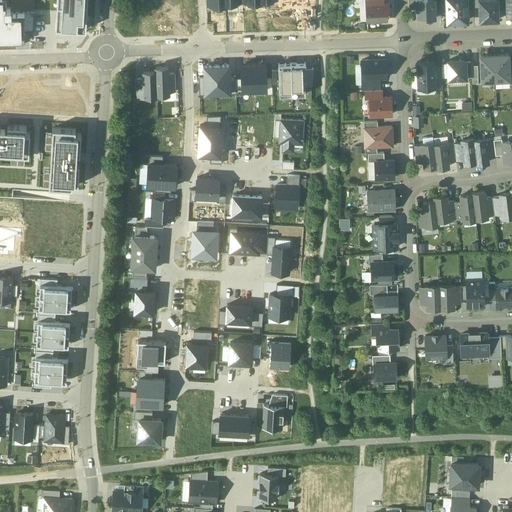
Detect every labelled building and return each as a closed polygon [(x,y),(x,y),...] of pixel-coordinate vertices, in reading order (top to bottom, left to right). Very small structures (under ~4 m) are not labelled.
[(0,0),(0,38),(16,38),(16,39),(24,39),(24,34),(25,34),(25,30),(24,12),(11,12),(11,8),(6,8),(6,1),(2,1),(2,0),(0,0)] [(87,0),(56,0),(55,28),(86,29),(87,0)] [(408,0),(409,8),(417,8),(416,0),(408,0)] [(416,0),(417,8),(418,8),(418,17),(427,16),(427,18),(435,17),(434,0),(416,0)] [(446,0),(448,21),(467,20),(466,8),(465,0),(446,0)] [(472,0),(465,0),(466,8),(473,8),(472,0)] [(479,0),(480,20),(498,19),(498,8),(497,0),(479,0)] [(384,3),(367,4),(367,19),(372,19),(372,20),(381,20),(381,19),(386,19),(386,12),(388,12),(388,3),(384,3)] [(24,12),(25,30),(33,30),(35,12),(24,12)] [(509,54),(495,55),(496,79),(509,79),(509,54)] [(495,55),(482,55),(482,79),(496,79),(495,55)] [(383,58),(361,59),(362,77),(380,76),(386,76),(386,61),(383,58)] [(465,59),(447,60),(448,78),(466,77),(465,61),(465,59)] [(434,60),(420,61),(417,63),(417,73),(418,85),(435,85),(434,67),(434,60)] [(305,62),(291,63),(292,94),(305,94),(305,85),(305,79),(306,79),(306,68),(305,62)] [(279,95),(292,94),(291,63),(278,63),(279,69),(279,83),(279,95)] [(242,89),(254,89),(254,64),(241,64),(242,78),(242,89)] [(266,64),(254,64),(254,89),(266,88),(266,76),(266,64)] [(205,77),(206,93),(218,93),(217,65),(204,66),(205,77)] [(217,65),(218,93),(230,92),(229,76),(229,65),(217,65)] [(156,72),(157,94),(169,94),(169,91),(168,73),(168,67),(156,67),(156,72)] [(305,79),(305,85),(312,85),(313,68),(306,68),(306,79),(305,79)] [(144,96),(157,95),(157,94),(156,72),(143,72),(143,78),(144,96)] [(380,76),(362,77),(363,89),(365,89),(381,88),(380,76)] [(144,96),(143,78),(136,78),(136,96),(144,96)] [(381,88),(365,89),(365,97),(369,97),(369,96),(383,96),(382,88),(381,88)] [(383,96),(369,96),(369,97),(370,115),(391,114),(391,95),(383,96)] [(462,100),(462,108),(472,108),(471,99),(462,100)] [(207,116),(206,125),(220,126),(221,115),(207,116)] [(414,116),(414,126),(423,126),(423,115),(414,116)] [(302,144),(303,121),(281,119),(280,137),(280,142),(284,143),(283,151),(293,152),(293,143),(300,143),(302,144)] [(0,152),(29,154),(30,132),(26,131),(27,125),(8,124),(7,127),(0,126),(0,152)] [(220,155),(222,126),(220,126),(206,125),(200,125),(198,154),(211,155),(220,156),(220,155)] [(378,126),(364,127),(365,147),(371,147),(377,146),(393,146),(392,126),(378,126)] [(75,128),(53,127),(49,186),(72,188),(72,184),(78,184),(79,163),(76,163),(77,154),(80,154),(81,133),(75,132),(75,128)] [(461,139),(461,140),(464,158),(464,163),(476,161),(474,139),(474,137),(461,139)] [(494,137),(486,138),(488,156),(496,155),(494,139),(494,137)] [(486,138),(474,139),(476,161),(477,163),(489,162),(488,156),(486,138)] [(494,139),(496,155),(503,154),(502,141),(501,138),(494,139)] [(461,140),(454,141),(456,159),(464,158),(461,140)] [(509,140),(502,141),(503,154),(504,161),(511,160),(511,141),(509,140)] [(454,141),(446,142),(448,160),(456,159),(454,141)] [(423,143),(422,143),(424,161),(425,167),(436,166),(434,144),(434,142),(423,143)] [(434,144),(436,166),(436,168),(449,166),(448,160),(446,142),(434,144)] [(422,143),(414,144),(416,162),(424,161),(422,143)] [(377,152),(368,153),(368,161),(375,161),(384,160),(384,152),(377,152)] [(149,155),(148,163),(163,164),(163,156),(149,155)] [(211,155),(210,163),(222,164),(222,155),(220,155),(220,156),(211,155)] [(384,160),(375,161),(376,178),(377,178),(388,178),(394,178),(393,160),(384,160)] [(281,169),(293,170),(294,162),(282,161),(281,169)] [(163,164),(148,163),(146,185),(155,186),(171,187),(175,187),(177,165),(163,164)] [(290,176),(289,186),(299,187),(299,177),(290,176)] [(219,179),(197,178),(197,190),(196,197),(218,198),(218,185),(219,179)] [(227,186),(218,185),(218,198),(217,203),(226,204),(227,186)] [(289,186),(277,185),(275,209),(297,210),(299,187),(289,186)] [(394,190),(367,191),(368,201),(395,200),(394,190)] [(484,191),(472,193),(472,194),(475,218),(476,218),(487,217),(485,197),(484,191)] [(511,192),(500,193),(500,195),(502,213),(503,217),(511,215),(511,195),(511,192)] [(475,218),(472,194),(460,195),(461,200),(463,218),(464,221),(476,219),(476,218),(475,218)] [(500,195),(492,196),(494,214),(502,213),(500,195)] [(262,198),(233,196),(232,207),(240,207),(240,215),(261,217),(261,204),(262,198)] [(446,196),(435,197),(438,225),(438,221),(449,220),(447,202),(446,196)] [(492,196),(485,197),(487,215),(494,214),(492,196)] [(435,201),(423,203),(424,209),(426,226),(438,225),(435,197),(434,197),(435,201)] [(165,200),(152,199),(151,218),(163,219),(173,219),(174,200),(165,200)] [(395,200),(368,201),(368,211),(373,211),(395,210),(395,200)] [(461,200),(454,201),(456,219),(463,218),(461,200)] [(454,201),(447,202),(449,220),(456,219),(454,201)] [(270,204),(261,204),(261,217),(261,218),(269,218),(270,204)] [(424,209),(417,209),(419,227),(426,226),(424,209)] [(392,216),(379,216),(379,224),(392,224),(392,216)] [(349,217),(339,218),(339,230),(350,230),(349,217)] [(163,228),(163,219),(151,218),(145,218),(145,227),(163,228)] [(213,232),(214,223),(197,222),(196,231),(213,232)] [(379,224),(373,224),(374,249),(396,248),(396,240),(398,240),(398,238),(396,238),(396,233),(398,233),(398,232),(396,232),(395,224),(392,224),(379,224)] [(0,227),(0,254),(15,255),(16,228),(0,227)] [(135,228),(135,236),(147,237),(147,229),(135,228)] [(192,256),(215,257),(217,233),(213,232),(196,231),(194,231),(192,256)] [(232,237),(231,252),(258,254),(259,253),(260,235),(260,234),(239,233),(239,238),(232,237)] [(268,236),(260,235),(259,253),(266,253),(267,237),(268,236)] [(133,243),(132,252),(156,254),(157,237),(147,237),(135,236),(135,243),(133,243)] [(275,237),(267,237),(266,253),(266,254),(273,255),(274,246),(275,246),(275,237)] [(272,272),(288,273),(290,247),(275,246),(274,246),(273,255),(272,272)] [(155,270),(156,254),(132,252),(132,261),(134,261),(133,269),(145,269),(155,270)] [(382,254),(368,255),(369,263),(371,263),(383,262),(382,254)] [(383,262),(371,263),(371,279),(394,278),(393,262),(383,262)] [(145,269),(133,269),(133,276),(145,277),(145,269)] [(0,276),(0,300),(11,301),(11,296),(12,285),(12,277),(0,276)] [(147,291),(148,279),(130,278),(129,290),(136,291),(147,291)] [(483,296),(482,278),(466,279),(467,286),(467,298),(468,307),(484,306),(483,296)] [(387,284),(370,285),(370,295),(373,295),(387,294),(387,284)] [(453,284),(440,285),(440,307),(454,307),(453,302),(453,284)] [(461,284),(453,284),(453,302),(461,302),(461,298),(461,286),(461,284)] [(40,285),(40,297),(71,298),(72,287),(57,286),(40,285)] [(277,285),(277,295),(290,295),(294,296),(294,286),(277,285)] [(427,285),(419,285),(419,303),(427,303),(427,285)] [(440,285),(427,285),(427,303),(427,308),(440,307),(440,285)] [(511,287),(495,288),(495,300),(496,305),(511,304),(511,287)] [(154,292),(147,291),(136,291),(134,312),(152,313),(153,313),(154,292)] [(269,316),(288,317),(290,295),(277,295),(270,294),(269,316)] [(387,294),(373,295),(374,311),(399,310),(398,294),(387,294)] [(71,310),(71,298),(40,297),(39,309),(56,310),(71,310)] [(251,313),(251,307),(228,305),(227,311),(227,321),(250,323),(251,313)] [(227,311),(219,311),(218,324),(226,325),(227,321),(227,311)] [(250,323),(250,326),(262,327),(263,313),(251,313),(250,323)] [(38,321),(37,332),(69,334),(70,323),(55,322),(38,321)] [(389,322),(371,323),(371,332),(376,332),(376,329),(389,328),(389,322)] [(389,328),(376,329),(376,332),(377,344),(378,344),(378,349),(399,348),(399,337),(398,337),(397,328),(389,328)] [(211,332),(194,331),(193,343),(207,344),(207,345),(211,345),(211,332)] [(69,346),(69,334),(37,332),(36,345),(53,345),(69,346)] [(487,332),(460,333),(461,354),(488,353),(488,336),(487,332)] [(446,334),(425,335),(426,358),(446,357),(446,344),(446,334)] [(501,336),(488,336),(488,353),(488,358),(501,357),(501,348),(501,336)] [(138,340),(137,365),(148,365),(148,362),(165,363),(166,342),(138,340)] [(230,342),(229,362),(251,363),(251,357),(252,343),(230,342)] [(289,368),(290,343),(271,342),(270,351),(270,367),(289,368)] [(187,343),(186,365),(206,366),(207,345),(207,344),(193,343),(187,343)] [(252,343),(251,357),(260,357),(261,344),(252,343)] [(390,354),(372,355),(372,363),(374,363),(390,362),(390,354)] [(36,357),(35,368),(67,370),(68,358),(52,358),(36,357)] [(390,362),(374,363),(374,379),(396,378),(396,362),(390,362)] [(66,382),(67,370),(35,368),(34,381),(51,381),(66,382)] [(489,386),(501,386),(501,375),(489,375),(489,386)] [(138,378),(137,391),(163,392),(164,379),(152,379),(140,378),(138,378)] [(162,406),(163,392),(137,391),(137,404),(150,405),(162,406)] [(273,405),(283,405),(287,406),(287,395),(273,394),(273,405)] [(273,405),(263,404),(262,427),(282,428),(283,405),(273,405)] [(139,418),(152,419),(152,412),(150,411),(135,410),(134,418),(139,418)] [(10,412),(3,412),(1,429),(9,430),(10,412)] [(34,414),(16,412),(15,438),(32,439),(33,424),(34,414)] [(235,415),(221,414),(220,421),(219,433),(233,434),(235,415)] [(64,416),(46,415),(45,426),(45,437),(45,441),(62,441),(63,426),(64,416)] [(249,416),(235,415),(233,434),(248,435),(249,423),(249,416)] [(152,419),(139,418),(138,439),(160,441),(161,420),(152,419)] [(219,433),(220,421),(213,421),(212,432),(219,433)] [(249,423),(248,435),(255,436),(256,424),(249,423)] [(40,424),(33,424),(32,439),(32,441),(38,442),(40,425),(40,424)] [(463,463),(451,462),(450,484),(478,486),(479,463),(463,463)] [(268,466),(267,473),(279,474),(279,475),(285,475),(286,467),(268,466)] [(190,480),(207,481),(208,470),(191,472),(190,480)] [(267,473),(260,473),(260,481),(259,481),(259,489),(259,497),(277,498),(277,490),(278,490),(279,482),(278,482),(278,474),(267,473)] [(207,481),(190,480),(189,500),(200,501),(213,502),(216,502),(217,481),(207,481)] [(60,490),(42,489),(41,497),(44,497),(44,496),(44,497),(59,497),(60,490)] [(124,490),(114,490),(113,511),(124,511),(140,511),(142,491),(124,490)] [(469,497),(451,496),(451,505),(469,506),(469,497)] [(59,497),(44,497),(43,511),(71,511),(72,498),(59,497)]
